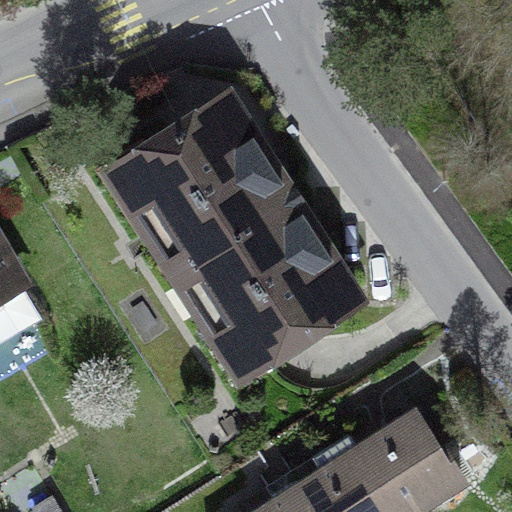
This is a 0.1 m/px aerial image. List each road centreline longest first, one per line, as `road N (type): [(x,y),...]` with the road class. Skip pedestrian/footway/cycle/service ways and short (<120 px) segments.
road 1 (residential): [(511,368),(232,0)]
road 2 (tertiary): [(0,76),(158,0)]
